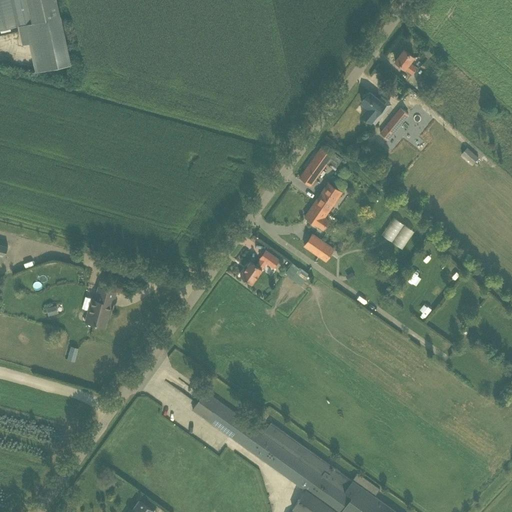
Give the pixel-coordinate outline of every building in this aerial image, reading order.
[(0,0),(0,27),(25,22),(35,69),(68,62),(54,0),(0,0)] [(410,62),(414,57),(404,49),(395,61),(405,69),(405,68),(412,73),(416,68),(410,62)] [(440,68),(429,57),(421,65),(432,76),(439,69),(440,68)] [(361,102),(368,107),(362,115),(371,122),(372,120),(375,123),(381,115),(378,113),(385,104),(370,92),(368,94),(367,92),(363,97),(364,98),(361,102)] [(386,126),(394,132),(399,136),(401,133),(402,134),(406,129),(405,128),(417,114),(412,110),(404,103),(386,126)] [(369,145),(375,150),(380,143),(374,138),(369,145)] [(310,185),(332,155),(321,147),(299,177),(310,185)] [(467,147),(461,154),(473,164),(473,163),(477,167),(483,161),(479,157),(467,147)] [(340,161),(343,157),(331,149),(328,152),(340,161)] [(328,182),(305,216),(317,225),(318,225),(322,229),(328,220),(324,217),(341,191),(328,182)] [(404,247),(415,228),(394,215),(383,234),(404,247)] [(326,260),(334,248),(312,233),(304,245),(326,260)] [(0,259),(4,260),(8,246),(0,243),(0,259)] [(422,252),(430,261),(438,254),(430,245),(422,252)] [(260,258),(256,265),(250,261),(240,275),(251,284),(267,262),(274,267),(279,260),(265,250),(260,258)] [(306,280),(310,274),(301,267),(296,273),(306,280)] [(349,281),(356,277),(353,271),(346,275),(349,281)] [(451,272),(445,280),(451,285),(458,278),(451,272)] [(92,298),(85,321),(104,326),(109,310),(110,311),(116,292),(99,287),(95,299),(92,298)] [(437,304),(443,295),(435,290),(429,300),(437,304)] [(49,315),(56,313),(54,306),(47,307),(49,315)] [(72,345),(68,358),(77,360),(81,347),(72,345)] [(253,425),(219,401),(206,419),(305,490),(292,509),(296,511),(397,511),(374,495),(377,492),(379,489),(357,473),(355,476),(352,480),(310,449),(304,456),(295,450),(301,443),(271,422),(272,423),(267,430),(266,429),(263,433),(253,425)] [(153,511),(154,511),(140,501),(131,511),(153,511)]
